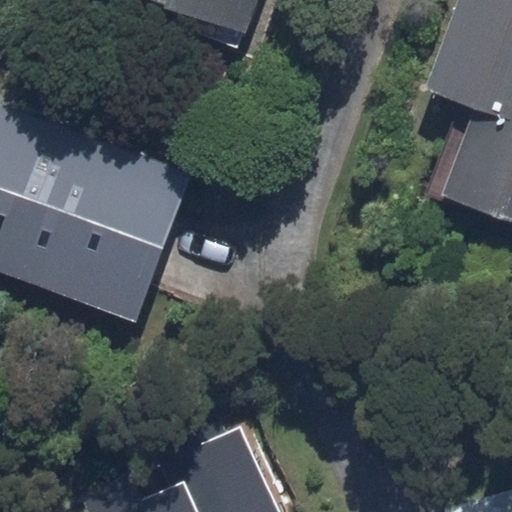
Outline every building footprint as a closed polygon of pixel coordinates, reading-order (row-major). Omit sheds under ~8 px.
[(221,0),(273,17),(278,0),(221,0)] [(511,0),(480,0),(455,76),(511,95),(511,104),(485,181),(511,190),(511,0)] [(203,173),(0,104),(0,243),(161,298),(203,173)] [(291,511),(258,443),(117,511),(291,511)] [(511,511),(511,499),(464,511),(511,511)]
